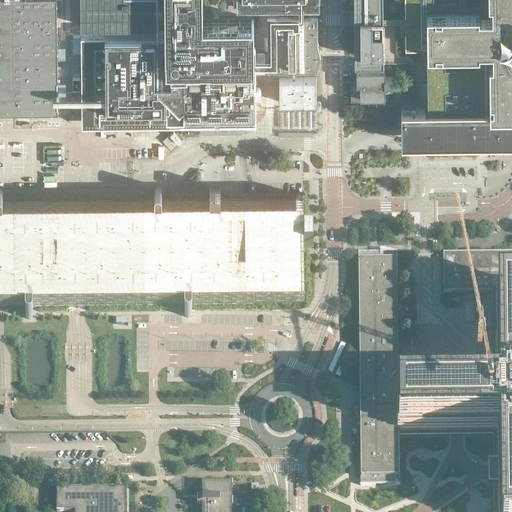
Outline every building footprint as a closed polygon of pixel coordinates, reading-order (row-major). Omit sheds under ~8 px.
[(0,0),(0,112),(13,112),(58,112),(56,0),(0,0)] [(158,0),(80,0),(81,25),(159,24),(158,0)] [(165,0),(165,34),(166,34),(167,64),(255,63),(255,60),(255,54),(255,17),(253,17),(202,18),(201,0),(165,0)] [(320,6),(319,0),(233,0),(234,5),(236,5),(236,9),(248,9),(248,12),(254,11),(254,9),(320,8),(320,6)] [(353,0),(354,55),(383,55),(382,13),(382,7),(382,0),(353,0)] [(511,0),(405,0),(406,7),(382,7),(382,13),(400,12),(400,24),(405,23),(406,42),(427,42),(427,46),(422,46),(420,46),(421,61),(422,61),(427,61),(428,106),(401,106),(401,139),(511,137),(511,0)] [(319,42),(318,40),(318,15),(265,15),(266,54),(266,60),(266,69),(316,69),(318,69),(317,64),(317,62),(318,61),(319,59),(319,58),(320,56),(320,55),(321,53),(321,51),(321,50),(320,48),(320,47),(320,46),(320,45),(319,43),(319,42)] [(73,77),(73,82),(73,88),(80,87),(80,82),(81,82),(82,124),(131,124),(256,123),(256,99),(255,63),(167,64),(166,34),(165,34),(83,35),(81,34),(81,35),(73,35),(73,48),(81,48),(81,76),(73,77)] [(385,94),(385,81),(392,81),(391,66),(356,66),(356,74),(353,75),(353,81),(355,81),(355,84),(351,84),(351,98),(360,98),(360,94),(385,94)] [(316,101),(316,77),(281,77),(281,102),(316,101)] [(0,309),(24,309),(25,309),(25,310),(25,313),(26,316),(26,317),(26,318),(26,319),(27,319),(28,320),(29,320),(30,320),(31,320),(31,319),(32,319),(32,318),(33,317),(33,316),(33,313),(33,309),(85,309),(106,308),(183,308),(184,308),(184,315),(185,316),(185,317),(186,317),(186,318),(187,318),(188,318),(189,318),(190,318),(190,317),(191,317),(191,316),(192,316),(192,315),(192,314),(192,307),(304,306),(303,249),(306,249),(313,249),(313,232),(303,232),(303,228),(303,196),(221,197),(220,187),(209,187),(210,197),(202,197),(166,197),(163,197),(162,197),(162,190),(162,189),(161,188),(160,187),(159,187),(158,187),(157,187),(156,187),(156,188),(155,188),(155,189),(155,190),(154,190),(154,191),(155,197),(144,198),(134,198),(23,199),(3,199),(3,191),(3,190),(2,190),(2,189),(1,189),(0,188),(0,309)] [(399,437),(398,388),(397,253),(358,254),(360,405),(354,405),(354,413),(354,420),(360,420),(360,486),(400,485),(399,437)] [(398,388),(399,437),(494,436),(494,459),(488,459),(488,472),(488,484),(494,484),(494,511),(511,511),(511,253),(443,254),(443,293),(492,293),(493,387),(398,388)] [(258,511),(259,511),(259,498),(235,498),(228,499),(228,494),(232,494),(232,491),(232,485),(232,484),(235,484),(203,484),(202,511),(126,511),(127,490),(114,490),(114,492),(110,492),(110,490),(57,490),(57,503),(57,507),(56,511),(258,511)]
